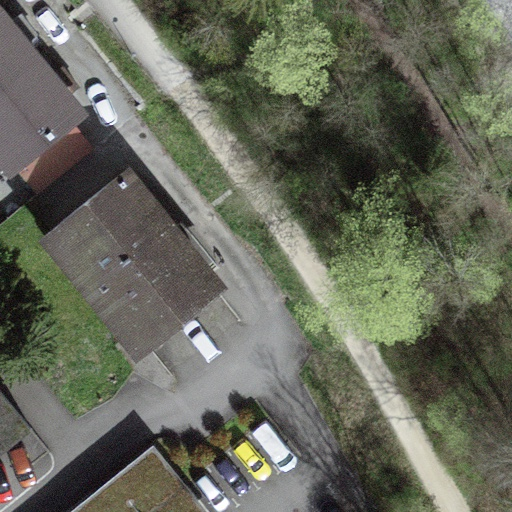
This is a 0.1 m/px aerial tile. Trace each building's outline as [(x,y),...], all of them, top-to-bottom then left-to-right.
[(2,7),(0,8),(0,85),(38,54),(2,7)] [(38,54),(0,85),(0,139),(19,162),(84,108),(38,54)] [(125,172),(59,224),(153,342),(219,290),(125,172)] [(0,406),(0,448),(20,432),(0,406)] [(212,511),(155,440),(64,511),(212,511)]
